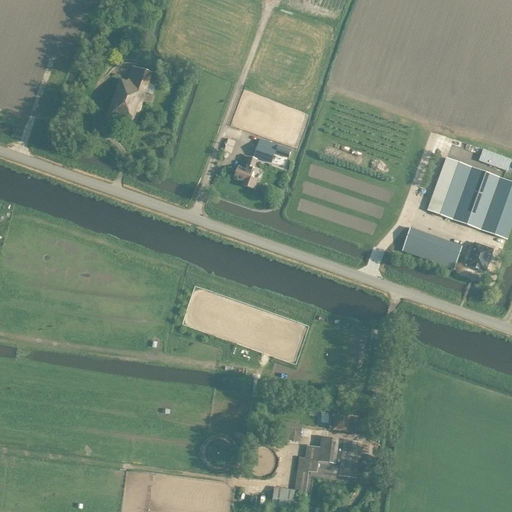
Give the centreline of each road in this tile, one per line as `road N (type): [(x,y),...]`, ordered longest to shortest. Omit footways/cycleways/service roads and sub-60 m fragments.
road 1 (unclassified): [(511,329),(0,150)]
road 2 (track): [(317,431),(288,452),(283,479),(235,480),(0,448)]
road 3 (track): [(206,175),(271,0)]
